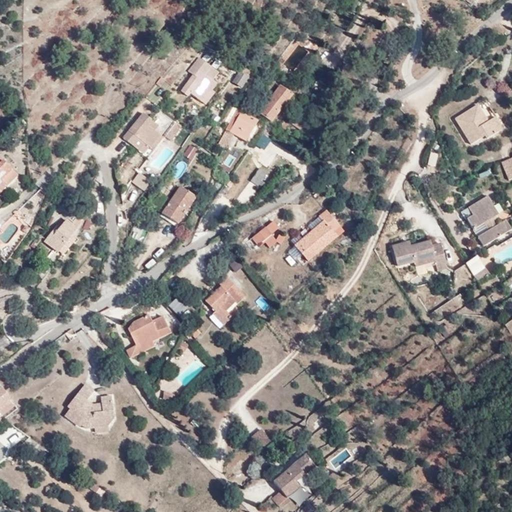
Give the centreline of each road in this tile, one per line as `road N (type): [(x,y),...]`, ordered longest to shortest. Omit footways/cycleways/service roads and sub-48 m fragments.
road 1 (residential): [(511,2),(425,80),(385,103),(326,171),(177,255),(0,371)]
road 2 (unknown): [(0,210),(80,140),(97,151)]
